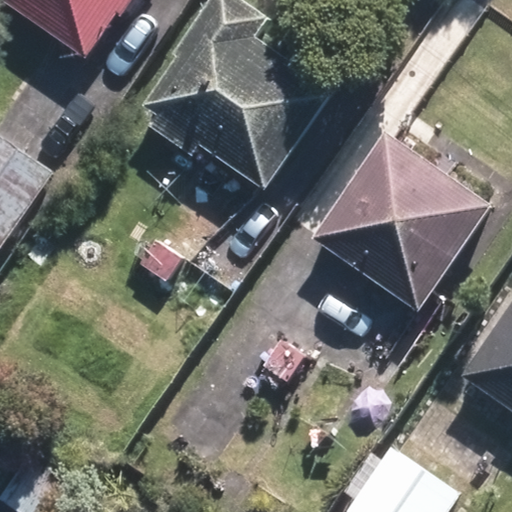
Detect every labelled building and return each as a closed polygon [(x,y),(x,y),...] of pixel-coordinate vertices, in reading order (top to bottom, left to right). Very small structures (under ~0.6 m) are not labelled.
[(29,0),(96,47),(128,0),(133,3),(134,0),(29,0)] [(164,104),(158,113),(203,145),(209,134),(276,180),(343,84),(292,50),(296,44),(270,28),(283,10),(268,0),(216,0),(186,45),(188,47),(154,97),(164,104)] [(0,233),(7,239),(62,161),(0,117),(0,233)] [(504,209),(397,134),(322,239),(429,315),(504,209)] [(189,345),(231,285),(163,238),(146,263),(143,260),(95,327),(133,353),(155,321),(189,345)] [(511,309),(472,366),(511,393),(511,309)] [(294,371),(311,346),(286,330),(269,355),(294,371)] [(6,496),(29,511),(45,511),(83,457),(49,434),(6,496)] [(399,437),(344,511),(447,511),(467,485),(399,437)]
